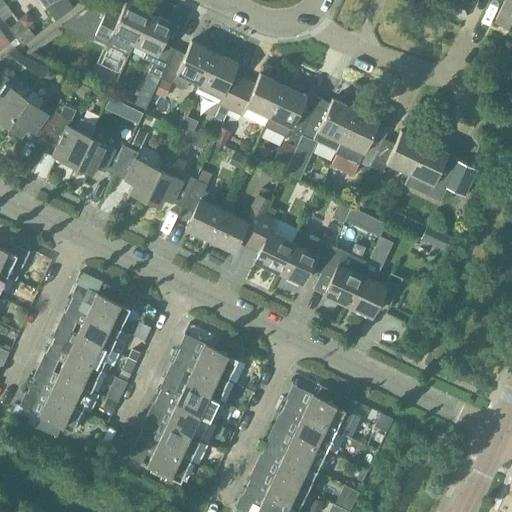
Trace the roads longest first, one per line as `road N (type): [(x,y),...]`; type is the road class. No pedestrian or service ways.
road 1 (residential): [(289,337),(500,436)]
road 2 (residential): [(2,389),(78,234)]
road 3 (residential): [(220,495),(289,337)]
road 4 (residential): [(110,441),(183,285)]
road 5 (residential): [(442,80),(336,41),(307,17)]
